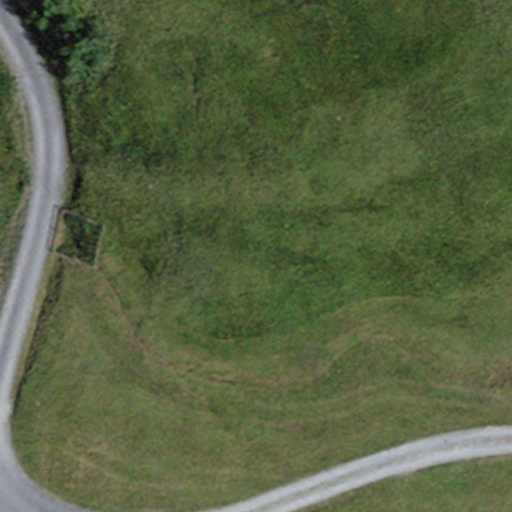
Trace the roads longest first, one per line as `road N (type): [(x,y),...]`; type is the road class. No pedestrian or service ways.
road 1 (track): [(0,386),(71,160),(66,106),(15,0)]
road 2 (track): [(511,434),(429,442),(233,511)]
